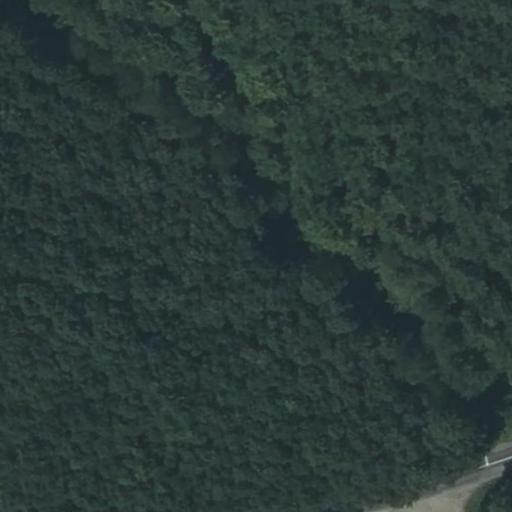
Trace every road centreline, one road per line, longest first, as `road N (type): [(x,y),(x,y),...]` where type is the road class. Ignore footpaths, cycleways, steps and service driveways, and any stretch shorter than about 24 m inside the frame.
road 1 (track): [(56,0),(171,72),(511,425)]
road 2 (tertiary): [(280,511),(440,478),(511,453)]
